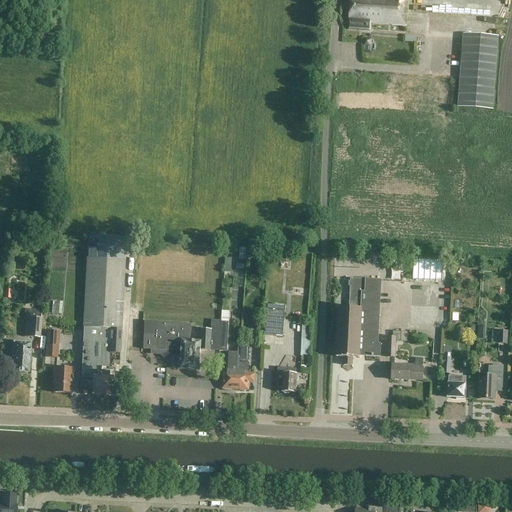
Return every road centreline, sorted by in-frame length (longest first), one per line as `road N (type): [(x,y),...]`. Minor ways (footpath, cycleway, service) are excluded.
road 1 (residential): [(317,433),(335,0)]
road 2 (tertiary): [(317,433),(0,418)]
road 3 (tertiary): [(511,442),(317,433)]
